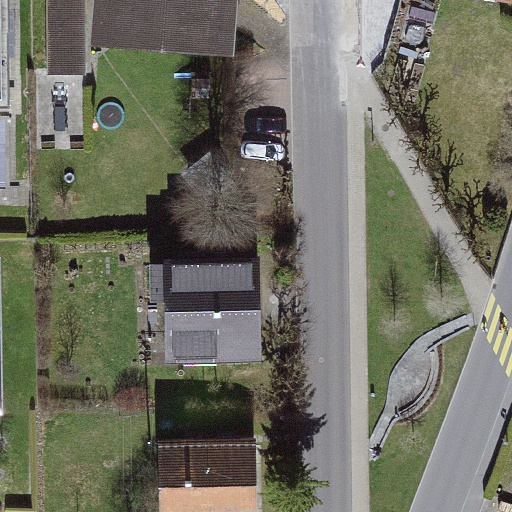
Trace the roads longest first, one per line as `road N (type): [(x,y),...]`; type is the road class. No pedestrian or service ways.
road 1 (residential): [(325,511),(327,20)]
road 2 (residential): [(438,511),(511,318)]
